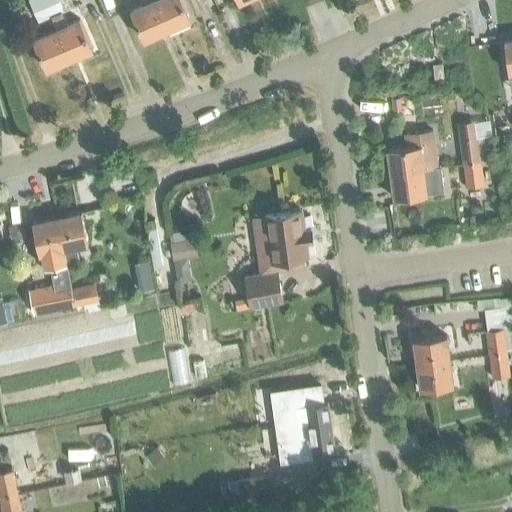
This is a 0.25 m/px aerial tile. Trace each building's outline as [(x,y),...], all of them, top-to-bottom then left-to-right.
[(28,0),(34,12),(59,1),(58,0),(28,0)] [(58,0),(59,1),(63,11),(75,6),(72,0),(58,0)] [(141,0),(143,4),(131,10),(145,40),(169,29),(155,0),(141,0)] [(180,0),(155,0),(169,29),(190,20),(180,0)] [(55,28),(55,29),(69,60),(93,50),(79,19),(67,24),(62,13),(64,12),(63,11),(59,1),(34,12),(39,23),(51,18),(55,28)] [(69,60),(55,29),(33,39),(46,70),(69,60)] [(511,70),(511,37),(503,39),(507,71),(511,70)] [(431,64),(433,78),(442,77),(441,62),(431,64)] [(399,95),(391,96),(393,116),(401,115),(399,95)] [(463,163),(481,160),(490,159),(487,136),(478,137),(475,120),(457,122),(463,163)] [(386,148),(389,173),(436,167),(431,129),(403,133),(404,134),(405,145),(386,148)] [(481,160),(463,163),(466,187),(485,184),(481,160)] [(436,167),(389,173),(393,198),(426,193),(444,190),(440,166),(436,167)] [(81,211),(57,216),(64,249),(63,250),(65,262),(79,259),(77,247),(87,244),(81,211)] [(300,212),(263,217),(267,246),(269,262),(283,260),(284,269),(304,266),(303,257),(306,256),(300,212)] [(57,216),(31,221),(38,255),(42,254),(45,270),(51,269),(66,266),(63,250),(64,249),(57,216)] [(155,219),(146,220),(154,268),(163,267),(155,219)] [(19,224),(8,226),(11,241),(22,239),(19,224)] [(182,239),(169,242),(172,259),(185,257),(182,239)] [(54,285),(29,290),(34,314),(52,310),(75,306),(71,287),(66,266),(51,269),(54,285)] [(247,297),(235,299),(236,310),(248,307),(248,306),(280,301),(275,270),(243,274),(247,297)] [(151,277),(138,279),(140,291),(153,288),(151,277)] [(71,287),(75,306),(84,303),(85,311),(100,308),(95,282),(71,287)] [(500,296),(478,299),(480,310),(511,305),(511,299),(511,297),(500,298),(500,296)] [(197,301),(181,303),(182,311),(198,309),(197,301)] [(511,327),(485,331),(489,351),(506,348),(511,347),(511,327)] [(413,338),(416,363),(449,357),(446,334),(413,338)] [(506,348),(489,351),(492,377),(511,375),(506,348)] [(449,357),(416,363),(419,387),(453,383),(449,357)] [(297,438),(261,442),(264,458),(274,458),(273,453),(285,452),(286,460),(302,458),(300,442),(309,441),(311,455),(333,452),(326,399),(293,404),(297,434),(297,438)] [(277,420),(269,421),(271,435),(279,434),(277,420)] [(12,470),(0,472),(0,494),(17,491),(12,470)] [(237,478),(240,495),(275,490),(273,473),(237,478)] [(21,511),(17,491),(0,494),(0,498),(3,511),(21,511)]
